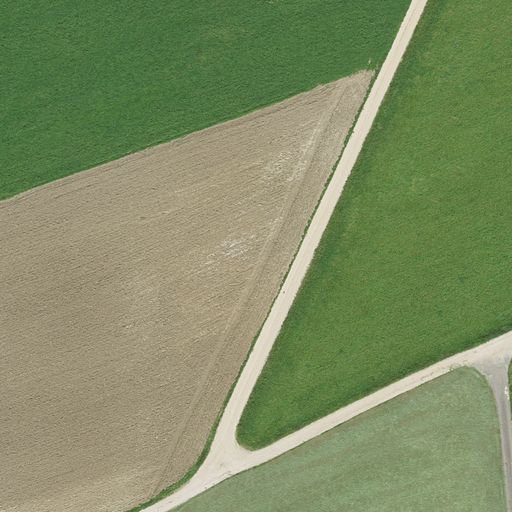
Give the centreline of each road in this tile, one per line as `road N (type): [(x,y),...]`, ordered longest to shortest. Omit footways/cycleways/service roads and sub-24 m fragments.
road 1 (track): [(416,0),(227,426),(219,470)]
road 2 (track): [(494,347),(219,470)]
road 3 (track): [(494,347),(511,496)]
